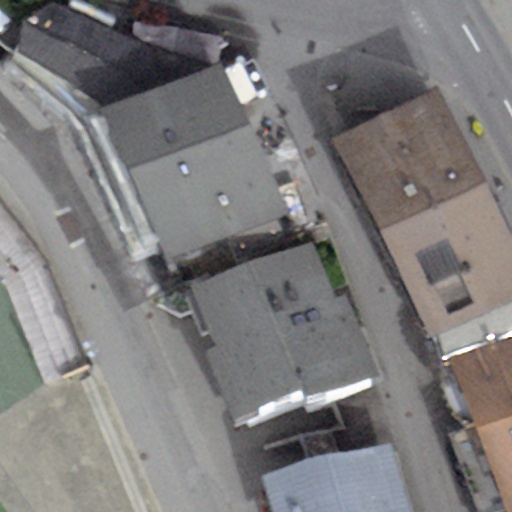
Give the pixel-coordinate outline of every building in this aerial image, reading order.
[(16,53),(66,80),(134,247),(158,240),(167,260),(287,212),(222,61),(200,70),(54,4),(21,21),(16,53)] [(511,241),(436,88),(330,139),(429,339),(438,334),(511,298),(511,241)] [(212,357),(238,424),(302,400),(306,410),(381,381),(350,301),(339,305),(317,249),(200,294),(223,353),(212,357)] [(511,511),(511,298),(438,334),(474,424),(448,433),(475,511),(511,511)] [(411,511),(390,439),(258,478),(268,511),(411,511)]
